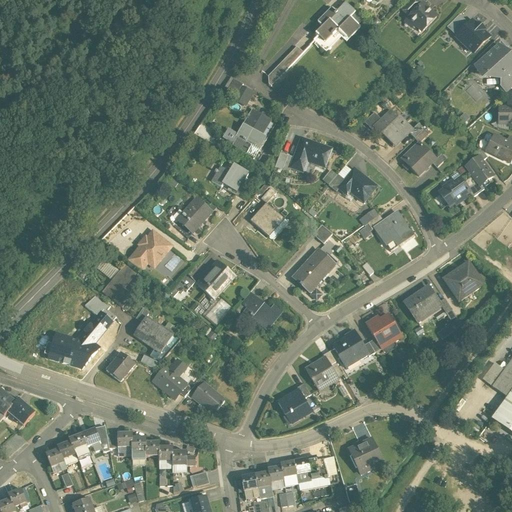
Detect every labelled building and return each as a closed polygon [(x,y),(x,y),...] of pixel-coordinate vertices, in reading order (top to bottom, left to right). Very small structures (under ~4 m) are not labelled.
[(414,0),(410,0),(401,10),(410,18),(421,7),(414,0)] [(355,14),(345,5),(340,10),(345,14),(344,14),(350,20),(355,14)] [(410,18),(409,20),(422,33),(436,18),(423,5),(421,7),(410,18)] [(336,14),(332,10),(318,25),(322,29),(315,37),(318,39),(324,45),(325,44),(337,32),(343,38),(346,41),(359,28),(350,20),(344,14),(345,14),(340,10),(336,14)] [(447,28),(457,38),(469,26),(459,16),(447,28)] [(469,26),(457,38),(473,55),(489,39),(483,33),(484,32),(477,25),(476,26),(472,23),(469,26)] [(337,32),(325,44),(331,50),(343,38),(337,32)] [(325,44),(324,45),(318,39),(313,43),(326,55),(331,50),(325,44)] [(501,47),(478,68),(486,76),(488,76),(490,78),(499,79),(501,77),(503,77),(511,69),(505,62),(510,58),(509,56),(501,47)] [(297,49),(279,68),(285,74),(303,55),(297,49)] [(279,68),(269,79),(269,87),(272,89),(285,74),(279,68)] [(511,90),(511,73),(504,82),(503,89),(508,94),(511,90)] [(243,87),(231,79),(224,91),(227,93),(226,95),(233,99),(233,100),(235,101),(241,89),(242,90),(243,87)] [(242,90),(241,89),(235,101),(234,102),(245,108),(252,95),(242,90)] [(511,102),(509,102),(509,110),(500,110),(499,123),(508,123),(508,129),(511,128),(511,102)] [(398,121),(391,113),(381,123),(373,130),(374,131),(380,138),(382,136),(393,148),(397,144),(396,143),(401,139),(403,142),(410,136),(413,132),(406,124),(402,127),(397,121),(398,121)] [(270,124),(253,114),(239,139),(234,148),(233,149),(248,157),(253,148),(259,152),(265,142),(261,140),(270,124)] [(374,116),(364,125),(372,133),(374,131),(373,130),(381,123),(374,116)] [(270,124),(261,140),(265,142),(274,127),(270,124)] [(424,132),(419,126),(413,132),(410,136),(415,141),(424,133),(424,132)] [(239,139),(229,133),(224,141),(234,148),(239,139)] [(424,133),(415,141),(419,146),(428,137),(424,133)] [(511,146),(507,144),(495,138),(488,151),(497,155),(495,158),(510,165),(511,161),(511,146)] [(332,153),(301,142),(294,161),(290,172),(291,172),(302,176),(306,165),(325,172),(332,153)] [(435,163),(419,146),(404,160),(411,169),(410,170),(418,179),(432,166),(435,163)] [(253,148),(248,157),(254,161),(259,152),(253,148)] [(487,160),(481,151),(475,155),(479,160),(482,164),(487,160)] [(288,159),(280,156),(275,171),(282,173),(288,159)] [(435,163),(432,166),(436,171),(446,161),(442,157),(435,163)] [(294,161),(288,159),(282,173),(289,176),(291,172),(290,172),(294,161)] [(479,160),(466,169),(473,178),(480,188),(481,188),(493,179),(482,164),(479,160)] [(249,177),(234,168),(230,175),(221,170),(212,185),(221,190),(217,196),(232,205),(249,177)] [(365,183),(352,173),(344,184),(338,191),(339,191),(347,198),(349,194),(363,206),(376,190),(366,182),(365,183)] [(338,178),(329,189),(336,195),(339,191),(338,191),(344,184),(338,178)] [(473,178),(463,185),(469,193),(469,194),(473,200),(484,192),(481,188),(480,188),(473,178)] [(460,181),(455,185),(454,183),(444,190),(445,192),(440,195),(449,208),(454,204),(455,206),(459,204),(458,203),(461,201),(462,201),(465,199),(464,197),(469,194),(469,193),(463,185),(460,181)] [(271,190),(261,201),(266,206),(267,206),(277,195),(271,190)] [(196,202),(178,223),(193,236),(212,216),(196,202)] [(266,206),(251,223),(268,239),(278,229),(279,230),(281,229),(278,226),(283,220),(267,206),(266,206)] [(397,217),(385,225),(384,224),(374,231),(391,253),(413,237),(397,215),(396,215),(397,217)] [(379,218),(368,226),(372,232),(374,231),(384,224),(379,218)] [(193,236),(178,223),(173,228),(188,242),(193,236)] [(332,236),(322,227),(313,237),(324,246),(332,236)] [(171,249),(153,234),(147,241),(146,240),(140,247),(141,249),(136,255),(148,265),(153,259),(159,264),(171,249)] [(319,253),(294,281),(300,286),(299,287),(301,289),(302,288),(309,295),(335,267),(319,253)] [(148,265),(136,255),(129,264),(141,274),(148,265)] [(218,264),(197,287),(211,300),(232,277),(218,264)] [(469,264),(444,281),(459,303),(484,286),(469,264)] [(374,274),(367,265),(362,268),(370,277),(374,274)] [(125,269),(104,295),(122,309),(128,301),(120,295),(135,277),(125,269)] [(186,276),(178,286),(187,294),(195,284),(186,276)] [(424,280),(400,297),(404,302),(428,285),(424,280)] [(439,305),(428,290),(405,306),(418,325),(441,309),(439,305)] [(250,295),(241,306),(248,311),(257,300),(250,295)] [(96,297),(85,307),(97,317),(100,314),(112,324),(116,319),(107,312),(110,308),(96,297)] [(271,311),(257,300),(248,311),(245,314),(259,326),(267,333),(282,314),(274,308),(271,311)] [(452,311),(445,301),(439,305),(441,309),(446,316),(452,311)] [(144,310),(137,321),(142,324),(146,319),(150,313),(144,310)] [(94,346),(112,324),(100,314),(97,317),(77,342),(57,336),(49,360),(82,372),(99,351),(94,346)] [(389,316),(377,324),(375,321),(366,326),(375,341),(382,352),(402,339),(389,316)] [(174,337),(146,319),(142,324),(134,338),(161,355),(174,337)] [(363,348),(354,333),(345,338),(346,340),(333,347),(346,370),(368,357),(369,357),(363,348)] [(375,341),(369,345),(375,356),(382,352),(375,341)] [(375,356),(369,345),(363,348),(369,357),(368,357),(369,359),(375,356)] [(330,353),(324,357),(325,360),(326,360),(330,367),(336,364),(330,353)] [(135,366),(121,354),(107,372),(121,384),(135,366)] [(160,365),(144,357),(141,364),(155,371),(160,365)] [(325,360),(306,372),(316,389),(328,383),(330,386),(338,381),(330,367),(326,360),(325,360)] [(177,362),(169,372),(166,369),(154,383),(175,401),(180,395),(187,387),(177,379),(186,369),(177,362)] [(511,362),(505,371),(493,389),(507,399),(501,408),(511,416),(511,362)] [(493,388),(505,371),(497,365),(484,381),(493,388)] [(196,386),(195,387),(199,391),(204,385),(209,380),(204,376),(196,386)] [(187,387),(180,395),(185,399),(187,396),(195,387),(196,386),(191,382),(187,387)] [(225,402),(204,385),(199,391),(193,399),(214,416),(225,402)] [(311,397),(304,385),(297,389),(299,392),(305,400),(311,397)] [(195,387),(187,396),(192,400),(193,399),(199,391),(195,387)] [(0,413),(4,417),(7,413),(15,404),(0,391),(0,413)] [(305,400),(299,392),(278,404),(286,418),(291,415),(292,416),(293,415),(297,422),(312,413),(305,400)] [(15,404),(7,413),(24,427),(35,415),(18,401),(15,404)] [(511,416),(501,408),(493,418),(511,431),(511,416)] [(105,428),(94,430),(94,431),(95,431),(100,444),(99,444),(100,445),(108,441),(107,436),(105,428)] [(94,431),(82,436),(87,449),(93,446),(99,444),(100,444),(95,431),(94,431)] [(18,434),(13,438),(21,447),(25,443),(18,434)] [(82,436),(69,441),(70,444),(74,453),(87,449),(82,436)] [(117,436),(107,436),(108,441),(109,451),(115,451),(118,450),(118,449),(117,436)] [(131,436),(117,436),(118,449),(132,449),(132,441),(131,436)] [(21,447),(13,438),(9,442),(17,450),(21,447)] [(145,440),(132,441),(132,449),(132,454),(145,453),(145,445),(145,440)] [(108,441),(100,445),(102,451),(103,454),(110,452),(109,451),(108,441)] [(372,441),(365,444),(366,446),(367,446),(371,454),(377,451),(372,441)] [(17,450),(9,442),(5,445),(13,454),(17,450)] [(70,444),(57,449),(58,451),(62,462),(75,457),(74,453),(70,444)] [(99,444),(93,446),(96,453),(102,451),(100,445),(99,444)] [(159,444),(145,445),(145,453),(145,458),(159,458),(159,449),(159,444)] [(13,454),(5,445),(0,450),(8,458),(13,454)] [(366,446),(358,450),(357,448),(349,452),(361,476),(384,465),(377,451),(371,454),(367,446),(366,446)] [(132,449),(118,449),(118,450),(118,459),(132,458),(132,456),(132,454),(132,449)] [(172,449),(159,449),(159,458),(159,463),(173,463),(173,454),(172,449)] [(58,451),(45,457),(51,470),(63,465),(62,462),(58,451)] [(186,454),(173,454),(173,463),(173,468),(187,467),(187,458),(186,454)] [(75,457),(62,462),(63,465),(65,468),(78,464),(75,457)] [(195,458),(187,458),(187,467),(187,468),(196,468),(195,458)] [(307,462),(294,464),(297,477),(310,475),(307,462)] [(323,462),(316,463),(318,474),(313,475),(314,481),(328,479),(323,462)] [(294,464),(281,467),(281,470),(283,480),(297,477),(294,464)] [(445,469),(436,483),(440,486),(449,471),(445,469)] [(281,470),(268,472),(269,475),(271,485),(284,483),(283,480),(281,470)] [(205,475),(194,478),(195,483),(206,480),(205,475)] [(271,485),(269,475),(255,477),(258,491),(271,488),(271,485)] [(68,476),(62,478),(66,489),(73,488),(68,476)] [(86,476),(77,476),(78,484),(82,484),(83,489),(87,489),(86,476)] [(255,477),(242,480),(244,493),(258,491),(255,477)] [(297,477),(283,480),(284,483),(285,489),(290,488),(289,486),(298,484),(297,477)] [(206,480),(195,483),(197,489),(208,486),(206,480)] [(145,502),(140,484),(134,485),(139,504),(145,502)] [(271,488),(258,491),(260,500),(259,500),(260,501),(273,498),(271,488)] [(258,491),(244,493),(244,494),(246,502),(259,500),(260,500),(258,491)] [(21,492),(8,497),(10,502),(13,509),(26,504),(21,492)] [(293,494),(286,496),(288,508),(295,507),(293,494)] [(286,496),(279,497),(281,509),(288,508),(286,496)] [(208,511),(205,499),(189,503),(191,511),(208,511)] [(93,511),(90,501),(73,506),(74,511),(93,511)] [(10,502),(0,506),(0,511),(14,511),(13,509),(10,502)] [(360,511),(358,502),(349,505),(350,507),(351,511),(360,511)]
